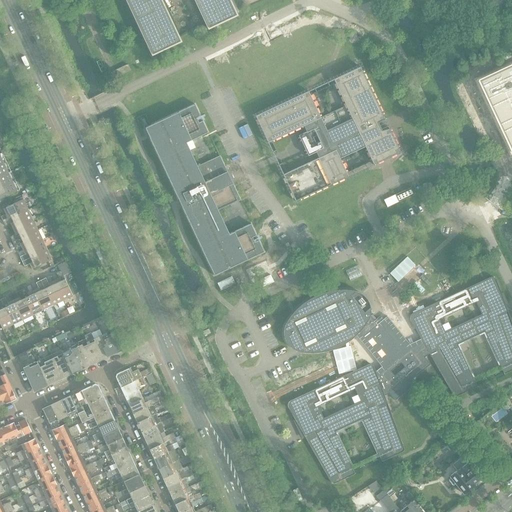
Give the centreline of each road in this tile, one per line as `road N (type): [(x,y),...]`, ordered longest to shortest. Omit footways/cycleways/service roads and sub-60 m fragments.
road 1 (tertiary): [(3,0),(162,342)]
road 2 (tertiary): [(171,337),(13,0)]
road 3 (tertiary): [(256,511),(171,337)]
road 4 (tertiary): [(162,342),(239,511)]
road 5 (residential): [(103,372),(169,511)]
